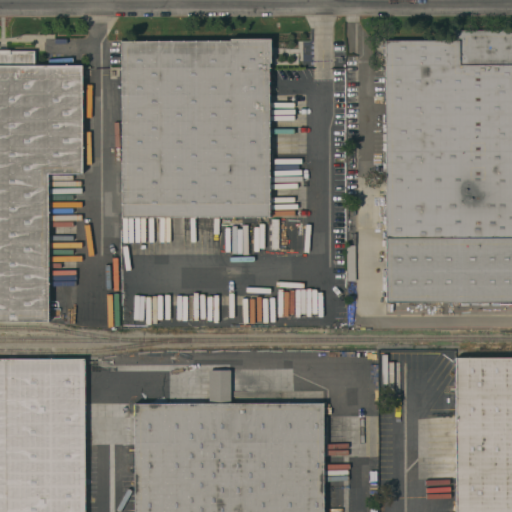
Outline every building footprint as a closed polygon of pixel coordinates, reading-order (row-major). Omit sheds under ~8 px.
[(511,305),(387,305),(388,41),(451,41),(451,30),(511,30),(511,305)] [(122,219),(122,43),(232,43),(232,39),(271,39),(270,220),(122,219)] [(0,325),(0,52),(34,52),(34,67),(82,67),(83,175),(47,175),(49,325),(0,325)] [(511,511),(454,511),(454,355),(511,355),(511,511)] [(84,511),(0,511),(0,356),(83,356),(84,511)] [(322,401),(323,511),(133,511),(132,402),(209,402),(209,369),(230,369),(230,402),(322,401)]
